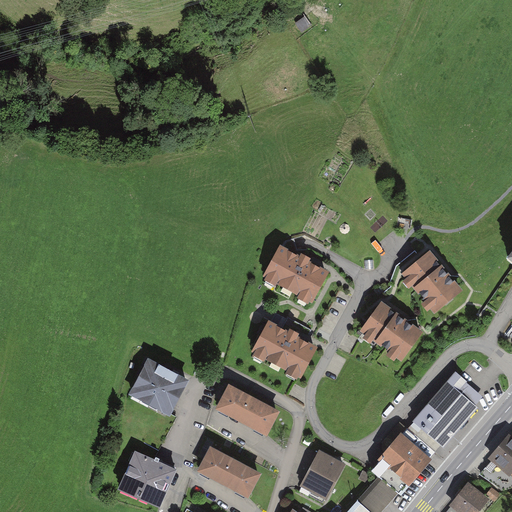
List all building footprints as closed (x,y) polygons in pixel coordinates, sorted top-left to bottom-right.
[(303,34),(310,29),(304,21),(297,27),(303,34)] [(326,272),(281,247),(265,276),(310,300),(326,272)] [(461,290),(430,252),(404,274),(435,311),(461,290)] [(423,330),(384,301),(362,330),(401,358),(423,330)] [(314,347),(269,323),(254,350),(300,375),(314,347)] [(186,381),(149,361),(132,393),(169,413),(186,381)] [(465,381),(457,375),(417,421),(443,444),(475,407),(457,391),(465,381)] [(278,411),(230,386),(218,407),(267,433),(278,411)] [(382,460),(374,470),(381,476),(360,500),(373,511),(381,511),(429,459),(402,435),(381,459),(382,460)] [(511,469),(511,438),(510,437),(491,458),(509,473),(511,469)] [(259,473),(211,448),(199,470),(248,496),(259,473)] [(343,465),(319,453),(302,485),(326,497),(343,465)] [(173,470),(136,454),(121,489),(159,504),(173,470)] [(476,511),(487,498),(469,484),(452,505),(460,511),(476,511)] [(373,511),(360,500),(348,511),(373,511)]
